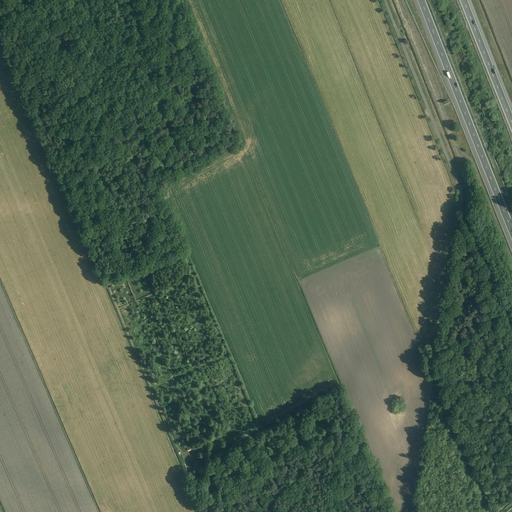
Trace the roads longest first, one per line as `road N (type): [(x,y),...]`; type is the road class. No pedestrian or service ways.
road 1 (unclassified): [(411,511),(459,187)]
road 2 (motorway): [(420,0),(511,231)]
road 3 (track): [(393,511),(378,478),(351,455),(336,381)]
road 4 (motorway): [(511,118),(465,0)]
